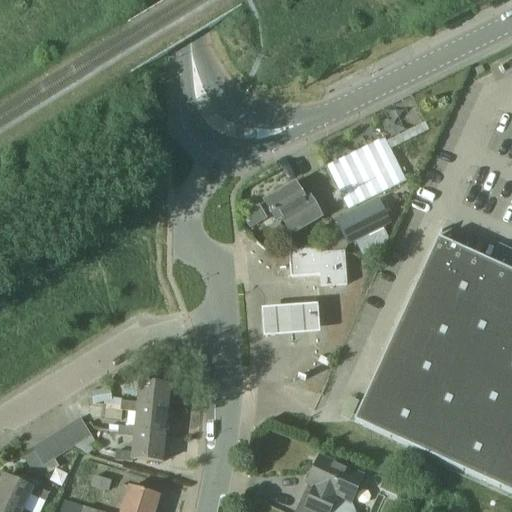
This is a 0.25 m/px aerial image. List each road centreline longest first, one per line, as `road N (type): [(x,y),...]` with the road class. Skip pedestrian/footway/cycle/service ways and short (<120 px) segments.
road 1 (residential): [(208,511),(222,431),(226,284),(189,236),(188,223),(217,148)]
road 2 (unclassified): [(306,124),(511,23)]
road 3 (residential): [(0,419),(149,328)]
